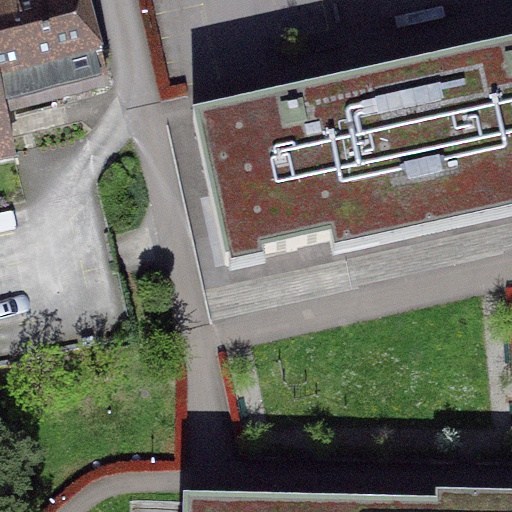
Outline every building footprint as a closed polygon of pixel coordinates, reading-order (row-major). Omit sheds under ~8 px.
[(0,0),(0,155),(8,154),(0,120),(0,108),(103,83),(79,0),(0,0)] [(511,49),(393,77),(426,220),(511,200),(511,49)] [(393,77),(189,124),(222,268),(426,220),(393,77)] [(82,137),(8,154),(0,155),(0,370),(127,342),(82,137)] [(511,511),(511,508),(193,499),(192,511),(511,511)]
